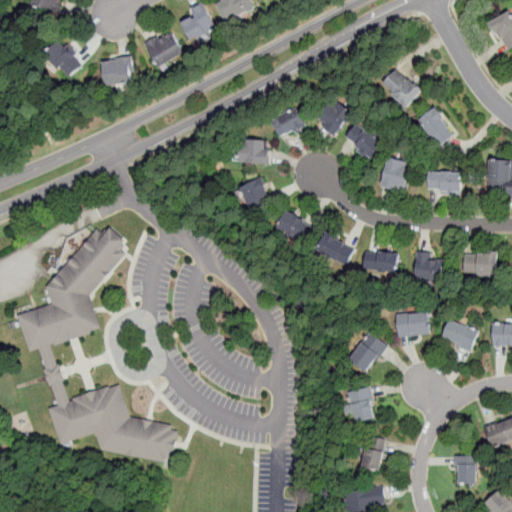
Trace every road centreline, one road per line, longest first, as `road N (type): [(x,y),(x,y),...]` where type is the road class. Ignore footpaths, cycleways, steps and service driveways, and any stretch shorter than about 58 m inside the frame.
road 1 (tertiary): [(0,209),(171,133),(423,0)]
road 2 (tertiary): [(362,0),(106,137),(0,183)]
road 3 (residential): [(511,224),(381,220),(362,214),(312,167)]
road 4 (residential): [(511,384),(460,398),(435,422),(420,468),(424,511)]
road 5 (residential): [(431,0),(485,90),(511,114)]
